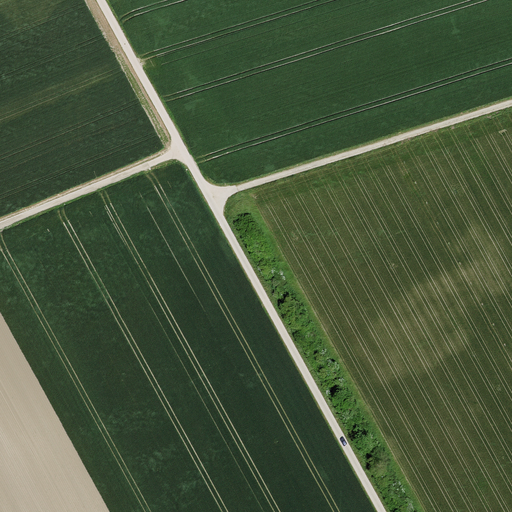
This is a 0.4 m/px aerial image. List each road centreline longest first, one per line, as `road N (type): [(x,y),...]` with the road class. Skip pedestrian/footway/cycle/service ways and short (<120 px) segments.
road 1 (track): [(98,0),(381,511)]
road 2 (track): [(207,197),(511,99)]
road 3 (track): [(181,150),(0,223)]
